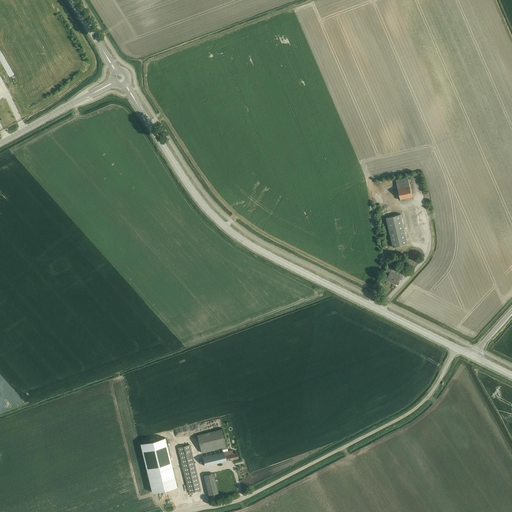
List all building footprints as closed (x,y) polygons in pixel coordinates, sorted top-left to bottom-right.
[(396,180),(400,199),(412,196),(408,177),(396,180)] [(386,217),(393,247),(408,243),(401,214),(386,217)] [(402,280),(403,277),(395,272),(396,270),(393,268),(393,267),(390,265),(386,271),(390,273),(387,279),(396,285),(399,279),(402,280)] [(226,461),(238,458),(237,452),(233,453),(232,450),(228,451),(223,429),(197,435),(205,466),(226,461)] [(165,437),(155,440),(154,437),(149,438),(150,441),(140,443),(152,492),(177,486),(165,437)] [(189,493),(201,490),(190,444),(178,447),(189,493)] [(209,495),(218,493),(213,473),(204,475),(209,495)]
